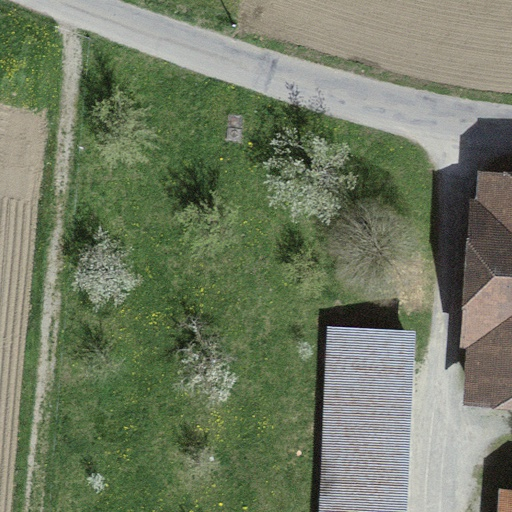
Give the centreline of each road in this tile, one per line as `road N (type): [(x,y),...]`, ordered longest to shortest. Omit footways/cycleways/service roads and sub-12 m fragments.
road 1 (unclassified): [(511,129),(344,94),(71,0)]
road 2 (track): [(444,511),(464,125)]
